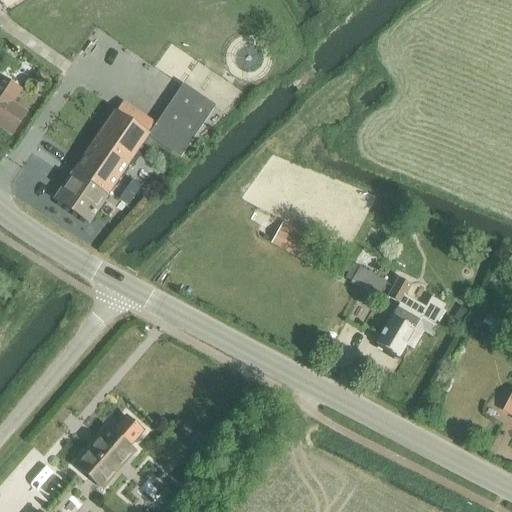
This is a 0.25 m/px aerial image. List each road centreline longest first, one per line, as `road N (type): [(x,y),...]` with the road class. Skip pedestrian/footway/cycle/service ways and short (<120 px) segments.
road 1 (unclassified): [(511,490),(124,287)]
road 2 (unclassified): [(0,438),(124,287)]
road 3 (unclassified): [(124,287),(0,210)]
